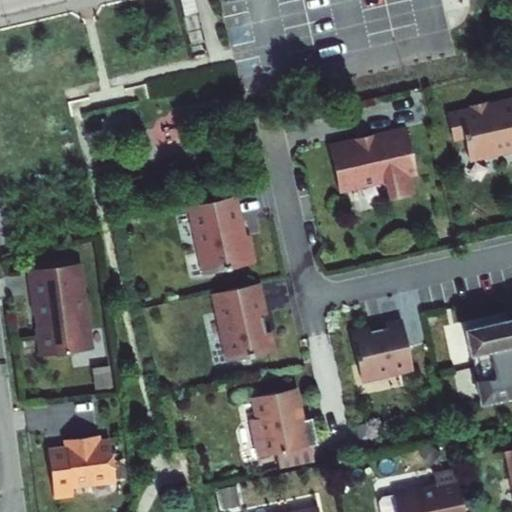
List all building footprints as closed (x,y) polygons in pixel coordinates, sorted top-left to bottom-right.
[(192,0),(176,0),(180,16),(195,12),(192,0)] [(195,12),(180,16),(190,57),(206,54),(195,12)] [(511,96),(444,113),(452,144),(465,141),(470,165),(511,154),(511,96)] [(406,124),(328,142),(339,192),(385,182),(389,200),(415,194),(411,177),(418,176),(406,124)] [(241,194),(185,206),(200,274),(256,261),(241,194)] [(82,260),(30,267),(36,312),(39,311),(41,325),(38,325),(41,353),(94,346),(82,260)] [(261,284),(211,294),(224,361),(277,350),(273,328),(263,330),(260,314),(267,313),(261,284)] [(511,312),(463,324),(481,400),(511,392),(511,312)] [(404,319),(350,331),(362,384),(416,372),(404,319)] [(296,389),(251,397),(255,421),(250,422),(256,456),(280,452),(282,466),(313,460),(310,445),(317,443),(313,419),(302,421),(296,389)] [(66,443),(47,446),(55,499),(72,496),(71,489),(119,482),(112,435),(103,437),(102,431),(65,436),(66,443)] [(464,511),(456,471),(435,475),(437,485),(382,497),(379,502),(381,511),(464,511)] [(237,486),(217,490),(220,507),(240,503),(237,486)]
